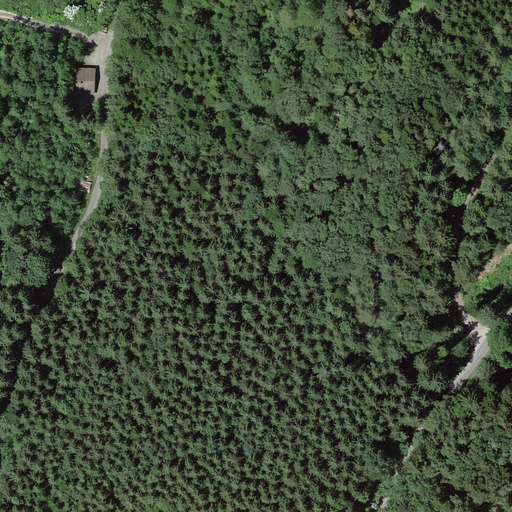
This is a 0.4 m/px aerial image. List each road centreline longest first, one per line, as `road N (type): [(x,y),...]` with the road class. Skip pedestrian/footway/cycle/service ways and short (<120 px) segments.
road 1 (unclassified): [(0,479),(14,389),(101,178),(105,51),(122,0)]
road 2 (track): [(485,349),(463,314),(455,267),(463,211),(511,123)]
road 3 (unclassified): [(384,511),(429,424),(511,315)]
